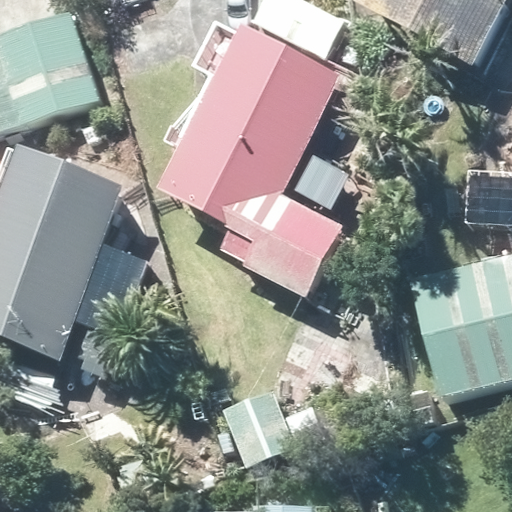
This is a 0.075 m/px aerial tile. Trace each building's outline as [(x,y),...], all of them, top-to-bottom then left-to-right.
[(274,0),(260,28),(330,62),(349,26),(298,0),(274,0)] [(504,39),(511,21),(511,0),(385,0),(375,20),(401,32),(484,77),(504,39)] [(76,19),(0,45),(0,142),(106,105),(76,19)] [(292,205),(351,88),(255,40),(252,46),(195,162),(174,204),(244,238),(234,257),(259,271),(256,275),(316,306),(351,234),(292,205)] [(112,262),(135,208),(137,202),(37,162),(35,169),(3,155),(0,162),(0,236),(8,240),(0,261),(0,342),(34,356),(69,370),(96,302),(142,321),(149,302),(158,280),(139,273),(112,262)] [(511,177),(487,175),(483,226),(511,228),(511,177)] [(511,393),(511,269),(485,275),(460,281),(424,289),(452,408),(511,393)] [(230,418),(254,475),(332,441),(309,389),(274,404),(272,401),(230,418)]
